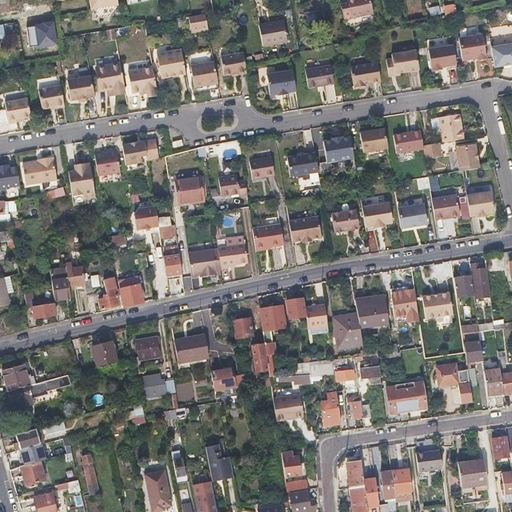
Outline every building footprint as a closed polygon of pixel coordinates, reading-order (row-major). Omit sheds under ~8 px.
[(90,0),(93,9),(120,5),(118,0),(90,0)] [(340,0),(345,18),(374,12),(371,0),(340,0)] [(454,4),(447,5),(448,9),(449,15),(455,14),(454,4)] [(284,20),(278,22),(282,43),(288,42),(284,20)] [(282,43),(278,22),(260,25),(264,47),(282,43)] [(483,35),(459,39),(462,61),(477,58),(478,61),(487,59),(483,35)] [(511,44),(492,47),(495,67),(511,64),(511,44)] [(456,65),(453,46),(429,50),(432,72),(442,70),(442,68),(456,65)] [(188,75),(183,50),(159,55),(163,79),(188,75)] [(387,60),(388,72),(395,72),(395,74),(400,73),(419,71),(416,51),(392,55),(393,59),(387,60)] [(244,53),(223,57),(226,76),(239,74),(239,75),(248,73),(246,65),(244,53)] [(216,62),(193,66),(196,87),(211,85),(220,83),(216,62)] [(351,67),(353,85),(354,85),(355,87),(365,86),(364,84),(380,81),(378,63),(351,67)] [(116,92),(127,90),(123,64),(98,68),(102,91),(111,89),(111,90),(116,89),(116,92)] [(331,65),(305,69),(308,88),(334,84),(331,65)] [(155,67),(130,72),(134,93),(142,91),(143,94),(144,98),(160,96),(155,67)] [(293,70),(267,74),(270,95),(278,94),(279,95),(288,94),(287,92),(296,91),(293,70)] [(93,76),(70,80),(73,100),(81,99),(88,98),(97,96),(93,76)] [(63,86),(41,89),(44,108),(58,106),(59,107),(67,106),(63,86)] [(33,117),(30,98),(7,101),(11,122),(19,121),(18,119),(33,117)] [(444,142),(465,139),(461,114),(439,117),(444,142)] [(386,128),(361,132),(364,152),(389,148),(386,128)] [(422,130),(394,134),(397,153),(424,148),(424,145),(422,130)] [(333,140),(325,141),(328,162),(355,157),(352,137),(344,138),(343,137),(332,138),(333,140)] [(158,140),(125,145),(128,164),(161,158),(158,140)] [(442,156),(440,143),(424,145),(424,148),(426,159),(442,156)] [(456,147),(460,171),(463,171),(480,168),(476,144),(456,147)] [(119,151),(97,155),(100,176),(122,172),(119,151)] [(300,155),(289,157),(292,176),(319,171),(316,152),(305,154),(300,155)] [(44,160),(40,161),(25,164),(28,184),(58,179),(55,156),(44,158),(44,160)] [(250,161),(253,181),(276,177),(273,157),(250,161)] [(78,170),(70,171),(71,184),(73,197),(83,195),(84,199),(97,196),(92,162),(82,164),(83,169),(78,170)] [(0,168),(0,188),(22,185),(19,166),(11,167),(10,164),(3,166),(3,168),(0,168)] [(240,196),(248,195),(246,181),(246,180),(239,181),(238,175),(219,177),(222,195),(240,193),(240,196)] [(176,181),(180,203),(204,199),(201,177),(176,181)] [(492,192),(467,195),(471,217),(495,213),(492,192)] [(457,195),(432,199),(433,202),(436,220),(460,216),(457,195)] [(0,199),(0,211),(11,211),(10,199),(0,199)] [(390,202),(363,207),(366,227),(374,225),(374,227),(385,225),(385,224),(393,222),(390,202)] [(424,204),(398,208),(401,228),(428,224),(424,204)] [(137,230),(144,229),(151,228),(160,227),(157,207),(141,209),(135,216),(137,230)] [(357,209),(332,213),(335,231),(360,228),(357,209)] [(319,216),(291,221),(294,241),(304,240),(304,241),(312,240),(312,238),(322,237),(319,216)] [(177,237),(176,231),(175,224),(160,227),(162,240),(177,237)] [(253,229),(256,250),(273,246),(285,244),(282,224),(253,229)] [(0,234),(0,238),(1,241),(9,240),(15,239),(14,232),(0,234)] [(13,262),(18,260),(15,239),(9,240),(13,262)] [(219,249),(221,270),(228,269),(228,265),(249,262),(246,243),(219,247),(219,249)] [(213,250),(217,275),(222,274),(221,270),(219,249),(213,250)] [(188,254),(191,275),(201,274),(202,277),(217,275),(213,250),(188,254)] [(57,254),(49,255),(51,267),(59,266),(57,254)] [(176,256),(176,255),(175,254),(171,254),(172,257),(164,258),(167,276),(181,273),(179,256),(176,256)] [(138,270),(146,268),(143,255),(135,257),(138,270)] [(78,293),(87,291),(86,289),(85,283),(85,280),(83,267),(73,268),(71,257),(66,258),(67,269),(69,269),(71,285),(77,284),(78,293)] [(484,303),(492,302),(488,271),(481,271),(480,265),(472,266),(475,294),(474,294),(475,301),(479,300),(484,300),(484,303)] [(57,273),(58,276),(58,279),(52,280),(55,301),(72,299),(69,278),(63,279),(62,272),(57,273)] [(474,294),(473,285),(472,276),(453,279),(456,297),(474,294)] [(0,277),(0,305),(9,304),(9,302),(7,293),(3,277),(0,277)] [(144,303),(142,290),(139,278),(119,282),(125,307),(144,303)] [(87,291),(87,295),(94,294),(92,279),(85,280),(85,283),(86,289),(87,291)] [(106,296),(104,296),(105,299),(98,301),(100,310),(118,307),(115,288),(117,288),(115,279),(104,281),(106,296)] [(449,293),(422,297),(425,319),(452,315),(449,293)] [(357,314),(359,328),(381,324),(389,323),(385,295),(355,300),(357,314)] [(304,298),(296,299),(288,301),(291,319),(307,316),(306,307),(304,298)] [(30,320),(50,316),(56,315),(55,304),(28,308),(30,320)] [(307,316),(309,329),(328,326),(325,304),(306,307),(307,316)] [(276,342),(275,342),(274,342),(273,330),(286,328),(284,307),(263,311),(266,331),(264,332),(270,376),(270,377),(276,377),(273,354),(277,353),(276,342)] [(362,345),(359,328),(357,314),(345,316),(333,318),(338,349),(362,345)] [(254,336),(252,329),(251,320),(250,317),(233,321),(236,339),(254,336)] [(479,332),(478,324),(468,325),(460,327),(461,334),(479,332)] [(328,326),(309,329),(310,336),(329,333),(328,326)] [(205,335),(189,338),(173,341),(178,364),(189,363),(209,359),(205,335)] [(161,359),(160,352),(159,345),(156,346),(155,340),(135,344),(139,364),(161,359)] [(482,361),(481,352),(480,342),(463,345),(466,363),(482,361)] [(255,371),(261,370),(267,369),(263,344),(252,346),(255,371)] [(118,364),(115,355),(113,345),(92,350),(97,369),(118,364)] [(321,371),(333,369),(332,360),(313,363),(310,363),(311,372),(321,371)] [(365,364),(365,365),(365,366),(364,366),(365,379),(371,378),(371,384),(381,383),(379,363),(377,363),(377,362),(365,364)] [(295,372),(310,370),(310,363),(305,364),(294,365),(295,372)] [(455,365),(446,367),(436,368),(439,388),(458,385),(455,365)] [(7,385),(8,391),(28,386),(29,386),(24,366),(3,371),(5,380),(3,381),(4,386),(7,385)] [(503,393),(501,375),(500,368),(483,371),(486,394),(503,393)] [(338,372),(337,371),(337,370),(335,371),(337,383),(357,381),(356,369),(338,372)] [(469,386),(472,385),(476,385),(473,370),(467,371),(469,386)] [(214,391),(225,389),(235,388),(232,371),(211,374),(214,391)] [(511,373),(501,375),(503,393),(503,394),(511,393),(511,373)] [(145,398),(168,394),(177,393),(174,375),(142,381),(145,398)] [(28,386),(8,391),(11,401),(17,400),(19,408),(33,405),(32,400),(49,396),(48,392),(72,386),(70,376),(56,379),(48,381),(29,386),(28,386)] [(424,384),(423,384),(422,384),(422,379),(405,381),(405,386),(408,411),(427,409),(424,384)] [(352,386),(354,403),(360,402),(358,385),(352,386)] [(390,414),(408,411),(405,386),(388,388),(390,414)] [(251,389),(254,405),(262,403),(259,388),(251,389)] [(324,392),(324,396),(325,400),(322,400),(325,426),(340,425),(336,390),(324,392)] [(286,417),(293,416),(293,419),(304,418),(301,396),(273,399),(276,422),(287,420),(286,417)] [(170,399),(173,412),(177,411),(180,411),(178,398),(170,399)] [(138,414),(139,420),(145,419),(142,402),(135,404),(138,414)] [(354,420),(363,419),(361,409),(360,402),(354,403),(352,404),(354,420)] [(165,414),(166,421),(178,418),(177,411),(173,412),(165,414)] [(65,427),(63,422),(45,427),(46,431),(65,427)] [(13,443),(14,446),(15,450),(41,444),(38,432),(40,431),(39,428),(15,434),(18,441),(13,443)] [(87,437),(86,433),(76,435),(77,441),(81,440),(81,438),(87,437)] [(509,457),(507,447),(506,437),(492,439),(495,459),(509,457)] [(234,475),(231,459),(223,460),(222,460),(219,455),(222,453),(220,447),(208,449),(213,479),(215,478),(218,482),(223,477),(234,475)] [(81,450),(82,456),(90,454),(89,448),(81,450)] [(443,468),(440,450),(416,453),(419,471),(443,468)] [(300,469),(299,463),(298,455),(292,456),(292,452),(281,453),(285,477),(301,474),(300,469)] [(98,493),(94,474),(90,454),(82,456),(90,495),(98,493)] [(172,455),(177,479),(185,477),(182,461),(178,462),(176,454),(172,455)] [(45,478),(43,470),(41,461),(21,467),(26,483),(45,478)] [(463,493),(476,492),(489,490),(486,461),(459,463),(463,493)] [(350,487),(363,485),(363,481),(361,462),(347,464),(350,487)] [(392,474),(394,493),(412,491),(410,471),(392,474)] [(511,478),(511,471),(506,472),(501,473),(504,493),(511,492),(511,478)] [(174,508),(170,491),(167,474),(147,478),(153,511),(166,511),(166,510),(174,508)] [(395,500),(394,493),(392,474),(382,475),(385,501),(395,500)] [(234,479),(234,475),(223,477),(218,482),(215,478),(213,479),(214,482),(218,482),(220,484),(225,481),(234,479)] [(58,484),(59,488),(60,491),(69,489),(69,493),(81,490),(78,480),(58,484)] [(363,481),(363,485),(366,510),(366,511),(375,511),(375,509),(379,509),(375,480),(363,481)] [(286,484),(287,493),(307,489),(306,481),(286,484)] [(363,485),(350,487),(352,499),(353,511),(366,511),(366,510),(363,485)] [(290,495),(292,511),(308,511),(309,511),(316,510),(315,501),(310,501),(309,492),(290,495)] [(57,511),(56,504),(54,493),(34,496),(37,511),(57,511)] [(217,511),(215,495),(196,498),(199,511),(217,511)]
